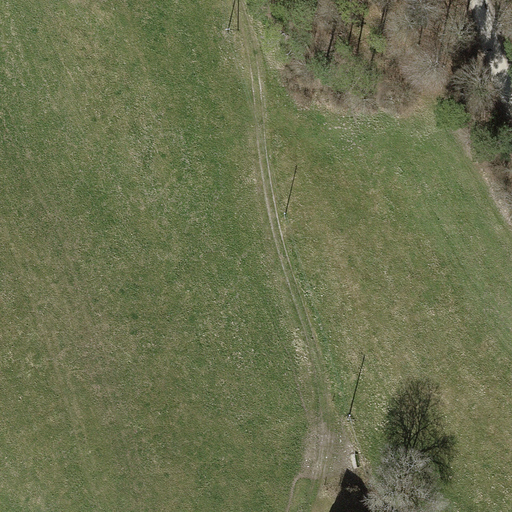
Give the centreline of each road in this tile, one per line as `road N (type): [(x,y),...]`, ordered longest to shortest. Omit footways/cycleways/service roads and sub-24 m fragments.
road 1 (track): [(317,511),(328,482),(328,399),(281,249),(237,0)]
road 2 (track): [(371,0),(388,13),(511,204)]
